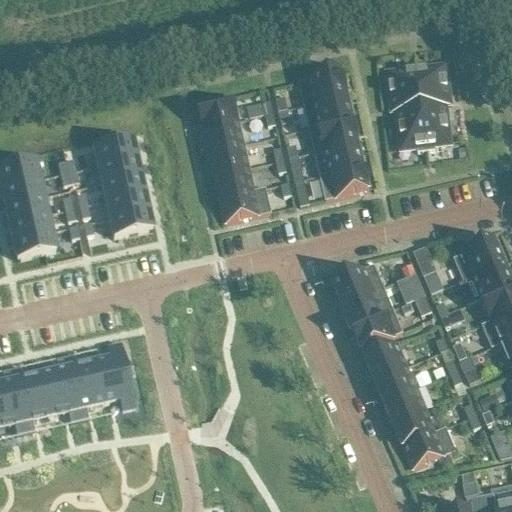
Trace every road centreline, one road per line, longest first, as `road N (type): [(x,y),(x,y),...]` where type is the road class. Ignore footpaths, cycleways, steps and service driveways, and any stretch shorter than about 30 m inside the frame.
road 1 (residential): [(280,257),(390,511)]
road 2 (residential): [(280,257),(511,206)]
road 3 (residential): [(192,511),(144,288)]
road 4 (residential): [(0,320),(144,288)]
road 5 (residential): [(144,288),(280,257)]
